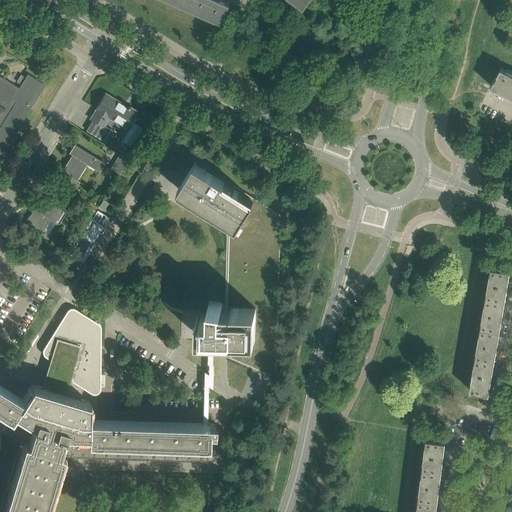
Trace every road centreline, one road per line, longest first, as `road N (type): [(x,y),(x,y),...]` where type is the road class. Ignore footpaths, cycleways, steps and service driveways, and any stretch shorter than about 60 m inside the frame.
road 1 (tertiary): [(104,43),(191,98),(354,171)]
road 2 (tertiary): [(365,144),(235,106),(111,32)]
road 3 (residential): [(267,415),(74,293)]
road 4 (residential): [(74,293),(179,119)]
road 5 (tertiary): [(283,511),(328,322)]
road 6 (residential): [(104,43),(6,204)]
road 7 (tertiary): [(415,147),(450,0)]
road 8 (unclassified): [(446,511),(460,420),(473,413),(511,427)]
road 9 (tertiary): [(328,322),(374,265),(399,201)]
road 10 (tertiary): [(419,0),(382,135)]
road 11 (tertiary): [(358,186),(328,322)]
road 12 (residential): [(0,376),(12,384),(74,293)]
